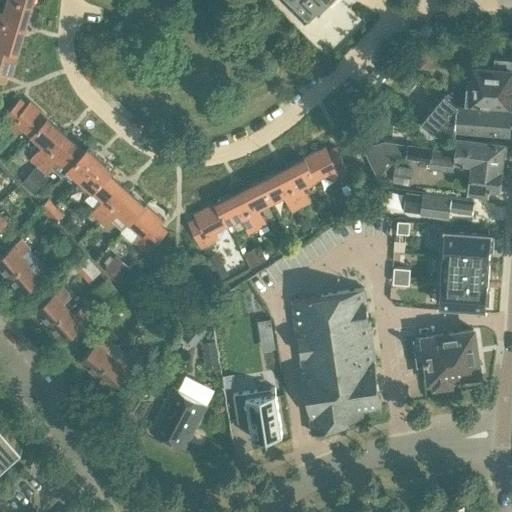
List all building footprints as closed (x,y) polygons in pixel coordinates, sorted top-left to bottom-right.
[(0,19),(27,28),(34,5),(18,0),(10,0),(6,16),(0,14),(0,19)] [(284,0),(305,20),(325,0),(284,0)] [(27,28),(0,19),(0,26),(2,27),(0,34),(0,44),(20,51),(27,28)] [(13,75),(20,51),(0,44),(0,80),(2,81),(4,72),(8,73),(8,74),(9,74),(13,75)] [(511,59),(496,59),(495,68),(476,67),(475,79),(471,78),(470,83),(469,104),(459,104),(445,93),(422,121),(423,122),(422,134),(434,136),(435,130),(437,132),(457,133),(457,129),(510,133),(511,107),(510,107),(511,80),(511,59)] [(49,117),(32,102),(30,105),(29,104),(29,105),(29,106),(26,109),(20,103),(3,120),(17,132),(23,126),(33,135),(49,117)] [(37,163),(66,132),(49,117),(33,135),(48,148),(43,154),(40,151),(32,159),(37,163)] [(59,173),(82,147),(66,132),(37,163),(48,173),(53,167),(59,173)] [(433,147),(431,160),(431,167),(443,169),(445,158),(501,166),(502,156),(506,156),(507,146),(503,145),(504,142),(460,136),(458,150),(433,147)] [(431,160),(433,147),(386,140),(363,146),(379,177),(398,156),(431,160)] [(328,149),(326,145),(304,156),(315,178),(329,170),(333,179),(349,170),(338,149),(330,153),(329,150),(329,149),(328,148),(328,149)] [(102,157),(90,146),(86,151),(82,147),(59,173),(62,175),(69,167),(70,169),(66,173),(78,184),(102,157)] [(302,192),(299,186),(315,178),(304,156),(283,167),(302,205),(311,200),(306,190),(302,192)] [(98,194),(115,176),(111,173),(114,168),(102,157),(78,184),(91,195),(94,191),(98,194)] [(445,158),(443,169),(472,173),(470,192),(487,194),(488,186),(490,186),(491,185),(499,185),(505,181),(506,174),(501,169),(501,168),(501,166),(445,158)] [(410,184),(413,168),(395,165),(392,181),(410,184)] [(31,189),(44,174),(35,166),(22,181),(31,189)] [(302,205),(283,167),(261,178),(272,200),(289,191),(292,198),(288,200),(293,209),(302,205)] [(103,223),(131,191),(115,176),(98,194),(108,203),(103,208),(99,205),(92,213),(103,223)] [(259,215),(256,209),(255,208),(272,200),(261,178),(239,189),(259,227),(268,222),(263,213),(259,215)] [(352,182),(341,187),(345,196),(356,190),(352,182)] [(259,227),(239,189),(218,200),(229,222),(245,214),(248,220),(244,222),(249,232),(259,227)] [(131,224),(147,206),(131,191),(103,223),(108,227),(115,219),(112,216),(117,211),(131,224)] [(473,213),(474,209),(475,200),(424,193),(421,213),(450,217),(451,210),(473,213)] [(48,217),(58,207),(49,197),(39,208),(48,217)] [(229,222),(218,200),(196,211),(198,215),(197,215),(198,216),(200,219),(192,224),(203,245),(219,237),(214,229),(229,222)] [(358,203),(350,212),(366,213),(366,203),(358,203)] [(161,226),(162,225),(162,224),(164,222),(147,206),(131,224),(142,234),(136,240),(149,252),(165,234),(158,228),(161,225),(161,226)] [(54,223),(64,213),(58,207),(48,217),(54,223)] [(0,229),(9,222),(0,211),(0,229)] [(398,221),(397,233),(409,233),(410,221),(398,221)] [(441,230),(440,253),(488,257),(489,250),(493,250),(494,237),(490,237),(490,234),(441,230)] [(0,264),(10,276),(28,260),(23,254),(31,248),(22,237),(0,255),(0,264)] [(252,266),(266,258),(259,244),(244,253),(252,266)] [(92,261),(85,253),(74,263),(82,271),(92,261)] [(440,253),(438,279),(442,280),(443,278),(486,281),(488,257),(440,253)] [(119,278),(130,266),(117,254),(106,266),(107,267),(105,269),(115,279),(118,277),(119,278)] [(50,270),(41,259),(33,266),(28,260),(10,276),(24,292),(50,270)] [(394,267),(394,274),(410,276),(410,268),(394,267)] [(394,274),(393,282),(409,283),(410,276),(394,274)] [(112,310),(125,298),(107,277),(94,288),(112,310)] [(442,280),(441,303),(485,306),(485,303),(489,304),(490,291),(486,290),(486,281),(443,278),(442,280)] [(52,324),(70,308),(65,302),(73,295),(64,285),(38,307),(52,324)] [(293,298),(314,432),(363,415),(362,407),(382,404),(365,288),(293,298)] [(92,318),(83,307),(75,313),(70,308),(52,324),(66,340),(92,318)] [(271,318),(258,320),(259,332),(273,329),(271,318)] [(194,345),(206,329),(196,320),(183,336),(194,345)] [(105,333),(116,343),(120,338),(110,328),(105,333)] [(480,372),(475,334),(469,329),(424,336),(424,337),(414,338),(418,366),(428,364),(430,379),(435,379),(436,384),(451,382),(450,377),(480,372)] [(98,373),(115,355),(109,350),(116,343),(105,333),(82,359),(98,373)] [(215,338),(206,340),(207,349),(216,348),(215,338)] [(137,362),(127,353),(120,360),(115,355),(98,373),(115,388),(137,362)] [(166,370),(162,377),(169,381),(173,374),(166,370)] [(185,447),(208,405),(174,387),(151,429),(185,447)] [(251,437),(281,432),(275,390),(232,396),(236,420),(248,418),(251,437)] [(0,460),(18,445),(20,447),(20,448),(21,449),(22,448),(0,422),(0,460)]
